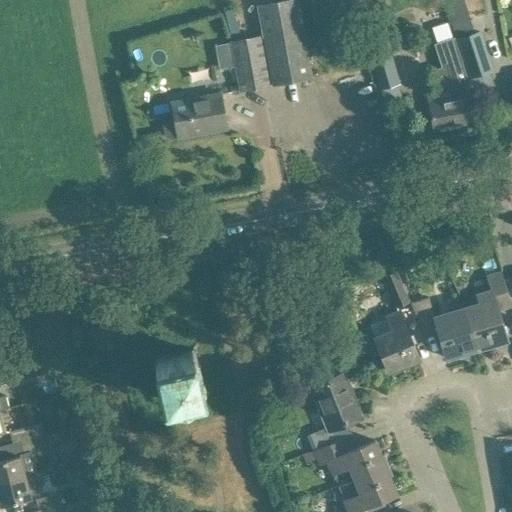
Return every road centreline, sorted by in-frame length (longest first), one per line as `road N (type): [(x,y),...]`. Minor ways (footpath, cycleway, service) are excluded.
road 1 (secondary): [(0,268),(511,171)]
road 2 (residential): [(450,511),(408,426),(412,403),(441,385),(477,388)]
road 3 (residential): [(495,511),(477,388)]
